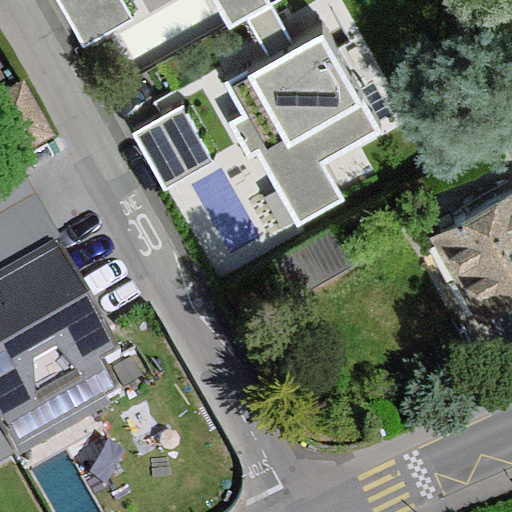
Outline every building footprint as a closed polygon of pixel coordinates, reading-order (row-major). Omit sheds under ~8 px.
[(135,16),(126,0),(62,0),(87,44),(135,16)] [(220,0),(233,22),(250,13),(271,0),(220,0)] [(273,0),(271,0),(250,13),(271,50),(226,76),(244,108),(232,115),(253,151),(261,146),(303,219),(345,195),(325,161),(382,129),(322,22),(295,37),(273,0)] [(30,100),(0,116),(0,159),(7,172),(55,145),(30,100)] [(215,157),(184,102),(135,129),(166,185),(215,157)] [(511,194),(440,232),(485,316),(511,302),(511,194)] [(0,457),(121,391),(103,359),(121,349),(60,238),(0,271),(0,457)]
